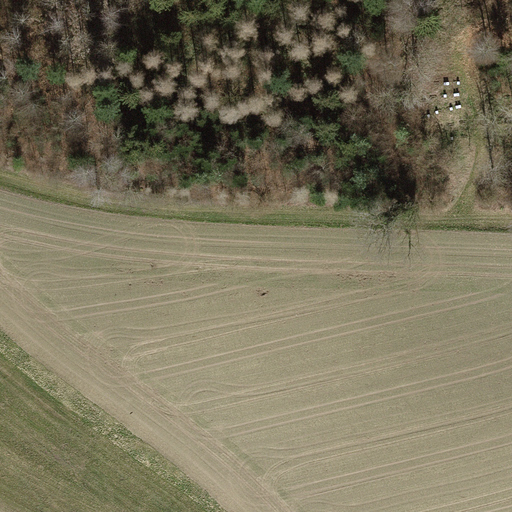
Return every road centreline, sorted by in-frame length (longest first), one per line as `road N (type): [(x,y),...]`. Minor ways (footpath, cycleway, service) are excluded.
road 1 (track): [(511,223),(143,203),(0,174)]
road 2 (track): [(469,62),(487,136),(454,220)]
